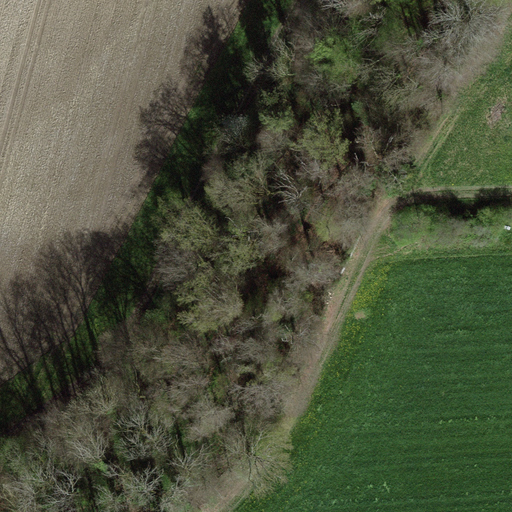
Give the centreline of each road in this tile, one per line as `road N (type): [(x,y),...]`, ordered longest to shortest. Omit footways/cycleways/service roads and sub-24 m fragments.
road 1 (track): [(0,447),(131,340),(300,0)]
road 2 (track): [(391,189),(342,262),(301,387),(212,511)]
road 3 (track): [(391,189),(511,183)]
